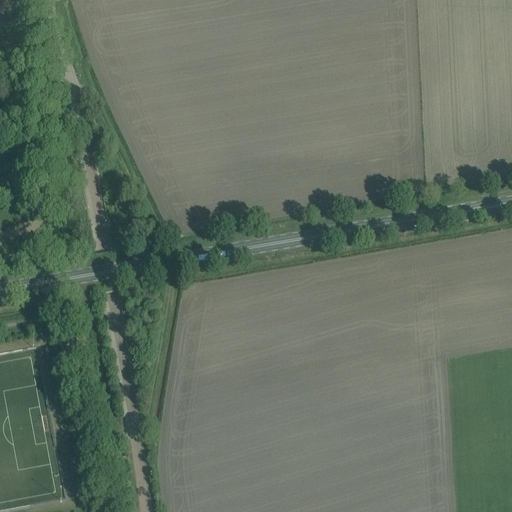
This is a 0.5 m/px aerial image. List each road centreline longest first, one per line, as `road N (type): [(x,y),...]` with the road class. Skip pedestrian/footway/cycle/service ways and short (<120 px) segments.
road 1 (tertiary): [(146,511),(72,84)]
road 2 (primary): [(511,202),(142,265)]
road 3 (unclassified): [(107,511),(62,317)]
road 4 (unclassified): [(72,84),(43,100),(47,249)]
road 5 (primary): [(0,290),(142,265)]
